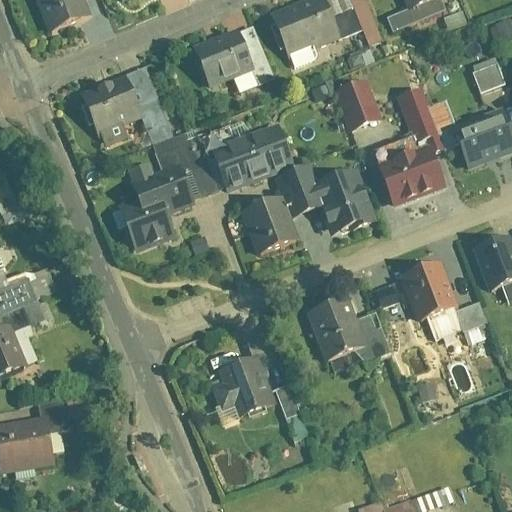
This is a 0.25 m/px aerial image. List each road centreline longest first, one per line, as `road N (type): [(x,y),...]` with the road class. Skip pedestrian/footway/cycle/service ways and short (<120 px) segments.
road 1 (residential): [(136,349),(511,212)]
road 2 (residential): [(26,95),(136,349)]
road 3 (residential): [(246,0),(26,95)]
road 4 (residential): [(136,349),(199,511)]
